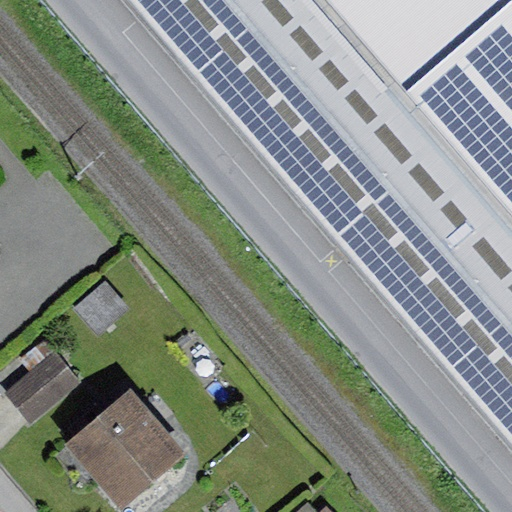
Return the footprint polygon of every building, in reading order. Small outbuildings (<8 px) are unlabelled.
[(511,0),(132,0),(511,436),(511,0)] [(132,308),(109,282),(76,311),(100,337),(132,308)] [(57,355),(7,394),(32,425),(81,385),(57,355)] [(132,389),(67,445),(122,508),(187,453),(132,389)] [(317,511),(309,502),(297,511),(317,511)]
